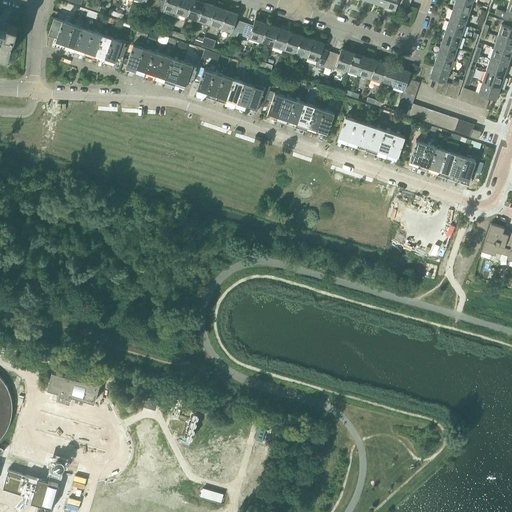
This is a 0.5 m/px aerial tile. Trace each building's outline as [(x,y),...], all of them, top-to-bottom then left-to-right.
[(145,5),(153,8),(155,4),(152,3),(153,0),(140,0),(146,2),(145,5)] [(163,8),(175,12),(178,0),(159,0),(158,5),(155,4),(153,8),(162,11),(163,8)] [(178,0),(175,12),(186,15),(191,0),(178,0)] [(191,0),(186,15),(198,19),(204,1),(199,0),(191,0)] [(385,0),(383,5),(395,9),(398,2),(398,0),(385,0)] [(467,0),(455,0),(453,8),(469,13),(473,2),(467,0)] [(497,8),(495,14),(511,19),(511,1),(510,0),(506,11),(497,8)] [(198,19),(209,23),(215,5),(204,1),(198,19)] [(209,23),(220,27),(226,9),(215,5),(209,23)] [(453,8),(449,19),(465,24),(469,13),(453,8)] [(231,35),(239,38),(241,33),(238,32),(242,21),(236,19),(238,13),(226,9),(220,27),(232,31),(231,35)] [(56,40),(66,43),(73,23),(54,17),(50,31),(58,34),(56,40)] [(249,37),(261,41),(267,23),(255,19),(253,25),(248,23),(244,34),(241,33),(239,38),(248,40),(249,37)] [(449,19),(445,30),(461,36),(465,24),(449,19)] [(238,32),(241,33),(244,34),(248,23),(242,21),(238,32)] [(0,54),(8,56),(8,57),(9,58),(15,36),(15,37),(18,26),(8,23),(8,24),(5,23),(1,31),(0,30),(0,54)] [(66,43),(76,47),(83,26),(73,23),(66,43)] [(261,41),(272,45),(278,27),(267,23),(261,41)] [(498,35),(511,40),(511,26),(502,24),(498,35)] [(76,47),(86,50),(93,30),(83,26),(76,47)] [(139,27),(138,32),(147,35),(149,30),(139,27)] [(272,45),(284,48),(290,31),(278,27),(272,45)] [(86,50),(96,53),(103,33),(93,30),(86,50)] [(445,30),(441,42),(457,47),(461,36),(445,30)] [(284,48),(295,52),(301,34),(290,31),(284,48)] [(96,53),(106,57),(112,37),(103,33),(96,53)] [(295,52),(307,56),(313,38),(301,34),(295,52)] [(494,47),(511,53),(511,52),(511,40),(498,35),(494,47)] [(196,38),(195,42),(202,45),(203,40),(204,38),(198,36),(198,39),(196,38)] [(112,37),(106,57),(116,60),(118,53),(123,55),(128,42),(112,37)] [(317,64),(326,67),(327,63),(324,62),(328,50),(322,48),(324,42),(313,38),(307,56),(318,60),(317,64)] [(180,41),(178,47),(186,49),(188,43),(180,41)] [(441,42),(438,53),(454,59),(457,47),(441,42)] [(127,64),(137,67),(144,47),(134,44),(127,64)] [(137,67),(147,70),(154,50),(144,47),(137,67)] [(490,58),(508,64),(511,53),(494,47),(490,58)] [(336,66),(347,70),(353,52),(341,48),(339,54),(334,52),(330,63),(327,63),(326,67),(334,70),(336,66)] [(205,49),(203,54),(209,56),(218,59),(220,54),(205,49)] [(147,70),(157,74),(163,54),(154,50),(147,70)] [(324,62),(327,63),(330,63),(334,52),(328,50),(324,62)] [(347,70),(359,74),(365,56),(353,52),(347,70)] [(438,53),(434,65),(450,70),(454,59),(438,53)] [(157,74),(167,77),(173,57),(163,54),(157,74)] [(359,74),(370,78),(376,60),(365,56),(359,74)] [(167,77),(176,80),(183,60),(173,57),(167,77)] [(266,62),(265,66),(272,68),(273,64),(274,61),(268,58),(267,62),(266,62)] [(486,69),(504,76),(508,64),(490,58),(486,69)] [(183,60),(176,80),(187,84),(188,80),(193,82),(199,65),(192,63),(183,60)] [(370,78),(381,81),(387,63),(376,60),(370,78)] [(381,81),(393,85),(399,67),(387,63),(381,81)] [(430,76),(439,80),(445,81),(446,82),(450,70),(434,65),(430,76)] [(393,85),(404,89),(405,89),(405,88),(407,83),(409,78),(411,71),(399,67),(393,85)] [(197,88),(208,91),(214,71),(204,68),(197,88)] [(482,81),(500,87),(504,76),(486,69),(482,81)] [(208,91),(217,94),(224,74),(214,71),(208,91)] [(217,94),(227,98),(234,78),(224,74),(217,94)] [(227,98),(237,101),(244,81),(234,78),(227,98)] [(409,78),(407,83),(418,87),(420,82),(409,78)] [(254,84),(247,104),(257,108),(259,104),(264,106),(271,86),(255,80),(254,84)] [(435,91),(441,93),(445,81),(439,80),(435,91)] [(237,101),(247,104),(254,84),(244,81),(237,101)] [(441,93),(446,95),(450,83),(446,82),(445,81),(441,93)] [(478,93),(479,93),(484,95),(490,97),(496,99),(500,87),(482,81),(479,92),(478,93)] [(407,83),(405,88),(416,92),(418,87),(407,83)] [(446,95),(451,96),(455,85),(450,83),(446,95)] [(455,85),(451,96),(457,98),(461,87),(457,85),(455,85)] [(460,99),(465,101),(469,89),(464,87),(460,99)] [(404,89),(403,93),(415,97),(416,92),(405,88),(405,89),(404,89)] [(465,101),(470,103),(474,91),(469,89),(465,101)] [(268,111),(278,115),(285,95),(275,91),(268,111)] [(470,103),(475,104),(479,93),(478,93),(479,92),(474,91),(470,103)] [(404,113),(409,115),(414,103),(413,102),(415,97),(403,93),(401,99),(408,101),(404,113)] [(475,104),(480,106),(484,95),(479,93),(475,104)] [(278,115),(288,118),(295,98),(285,95),(278,115)] [(484,95),(480,106),(486,108),(490,97),(484,95)] [(288,118),(298,121),(305,101),(295,98),(288,118)] [(298,121),(308,125),(314,105),(305,101),(298,121)] [(409,115),(415,117),(419,104),(414,103),(409,115)] [(415,117),(420,118),(424,106),(419,104),(415,117)] [(308,125),(318,128),(324,108),(314,105),(308,125)] [(420,118),(425,120),(429,108),(424,106),(420,118)] [(324,108),(318,128),(328,131),(335,111),(324,108)] [(425,120),(430,122),(434,110),(429,108),(425,120)] [(430,122),(435,124),(439,112),(434,110),(430,122)] [(435,124),(440,125),(444,113),(439,112),(435,124)] [(440,125),(445,127),(449,115),(444,113),(440,125)] [(339,135),(349,139),(356,119),(345,115),(339,135)] [(445,127),(450,129),(454,117),(449,115),(445,127)] [(450,129),(455,130),(460,119),(454,117),(450,129)] [(349,139),(359,142),(366,122),(356,119),(349,139)] [(455,130),(461,132),(465,120),(460,119),(455,130)] [(461,132),(466,134),(470,122),(465,120),(461,132)] [(359,142),(369,145),(375,125),(366,122),(359,142)] [(466,134),(470,135),(473,128),(475,124),(470,122),(466,134)] [(369,145),(379,149),(385,129),(375,125),(369,145)] [(473,128),(470,135),(479,138),(481,131),(473,128)] [(379,149),(389,152),(396,132),(385,129),(379,149)] [(396,132),(389,152),(399,155),(406,136),(396,132)] [(410,159),(420,162),(427,143),(416,139),(410,159)] [(473,140),(471,145),(480,148),(482,143),(473,140)] [(420,162),(430,166),(436,146),(427,143),(420,162)] [(430,166),(439,169),(446,149),(436,146),(430,166)] [(439,169),(449,173),(456,153),(446,149),(439,169)] [(449,173),(459,176),(466,156),(456,153),(449,173)] [(466,156),(459,176),(469,179),(476,159),(466,156)] [(497,251),(502,253),(509,233),(503,231),(505,227),(491,222),(482,251),(495,255),(497,251)] [(507,259),(511,260),(511,234),(509,233),(502,253),(508,255),(507,259)] [(59,391),(57,398),(70,402),(72,395),(95,402),(100,384),(52,371),(47,388),(59,391)] [(147,397),(144,406),(156,410),(159,400),(147,397)] [(259,426),(255,439),(262,441),(266,429),(259,426)] [(9,468),(3,488),(33,496),(31,501),(33,501),(38,503),(53,507),(60,483),(9,468)]
